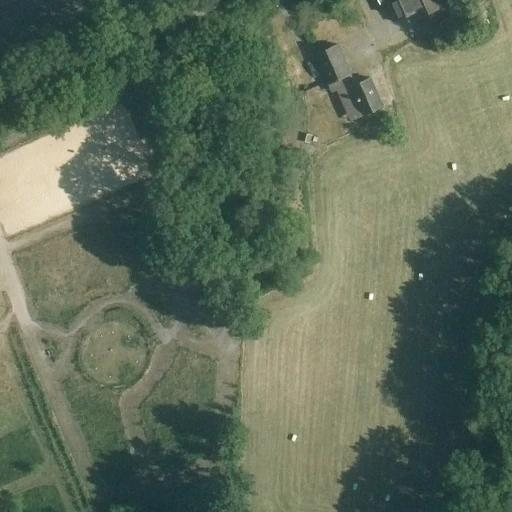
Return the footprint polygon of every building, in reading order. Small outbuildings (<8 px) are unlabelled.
[(383,0),(394,23),(415,13),(417,17),(443,6),(440,0),(383,0)] [(421,20),(429,37),(442,31),(434,13),(421,20)] [(351,74),(339,45),(316,55),(329,84),(351,74)] [(384,107),(371,78),(351,86),(363,115),(384,107)] [(212,350),(230,349),(229,326),(210,327),(212,350)]
